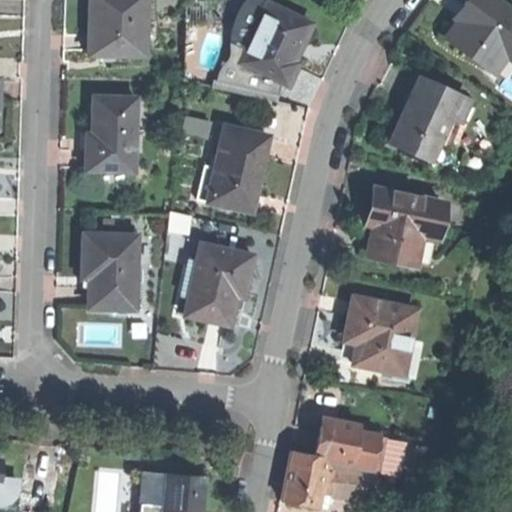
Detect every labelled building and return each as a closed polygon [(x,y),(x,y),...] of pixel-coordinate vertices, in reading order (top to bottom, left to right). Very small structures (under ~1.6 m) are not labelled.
[(144,0),(88,0),(88,3),(87,12),(96,13),(95,52),(142,54),(144,0)] [(448,36),(493,70),(507,52),(511,45),(511,10),(498,0),(464,0),(463,3),(469,8),(461,19),(448,36)] [(238,60),(286,83),(297,60),(292,58),(298,47),(310,23),(267,2),(259,19),(256,18),(245,40),(248,41),(238,60)] [(454,14),(461,19),(469,8),(463,3),(458,9),(454,14)] [(86,51),(95,52),(96,13),(87,12),(86,51)] [(388,136),(429,156),(437,140),(450,112),(457,115),(466,97),(418,74),(401,108),(388,136)] [(85,167),(132,168),(134,97),(94,96),(93,119),(92,133),(86,133),(85,167)] [(465,120),(457,115),(450,112),(437,140),(445,145),(465,120)] [(186,131),(207,135),(210,122),(188,117),(186,131)] [(207,202),(244,210),(249,189),(256,191),(260,171),(268,134),(223,125),(214,168),(207,202)] [(196,199),(207,202),(214,168),(203,166),(196,199)] [(442,202),(375,187),(371,203),(367,222),(372,223),(365,251),(415,262),(421,233),(435,236),(442,202)] [(251,211),(256,191),(249,189),(244,210),(251,211)] [(82,260),(82,276),(94,276),(93,306),(133,307),(135,235),(83,233),(82,260)] [(181,313),(228,325),(235,295),(241,296),(245,283),(251,257),(198,244),(193,266),(197,267),(191,291),(187,290),(181,313)] [(193,266),(187,290),(191,291),(197,267),(193,266)] [(81,306),(93,306),(94,276),(82,276),(81,306)] [(414,308),(351,296),(348,314),(344,331),(356,334),(350,361),(392,369),(398,342),(406,344),(414,308)] [(317,428),(315,436),(330,439),(332,431),(317,428)] [(312,448),(309,466),(328,469),(324,493),(372,499),(382,445),(354,440),(355,436),(332,431),(330,439),(315,436),(312,448)] [(60,459),(25,456),(22,489),(57,492),(60,459)] [(309,466),(286,461),(282,482),(279,499),(315,506),(316,497),(323,498),(324,493),(328,469),(309,466)] [(189,511),(189,510),(161,508),(164,471),(140,469),(136,511),(189,511)] [(199,474),(164,471),(161,508),(189,510),(196,511),(198,495),(199,474)] [(16,473),(0,472),(0,497),(0,498),(8,495),(14,489),(16,473)]
